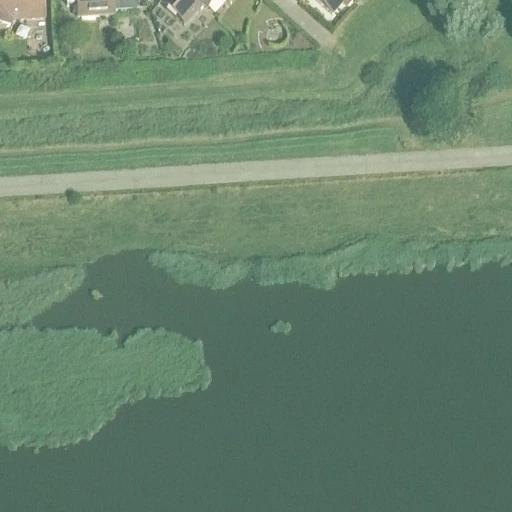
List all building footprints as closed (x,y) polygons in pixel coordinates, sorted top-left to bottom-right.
[(0,0),(0,31),(2,32),(5,28),(9,28),(9,26),(8,26),(8,22),(43,20),(41,0),(0,0)] [(76,7),(76,19),(98,18),(98,14),(136,12),(131,0),(65,0),(66,8),(76,7)] [(161,0),(159,3),(184,25),(201,6),(206,10),(213,0),(161,0)] [(311,0),(331,17),(341,6),(342,7),(347,7),(351,2),(350,0),(311,0)] [(169,42),(165,47),(178,58),(182,53),(169,42)]
